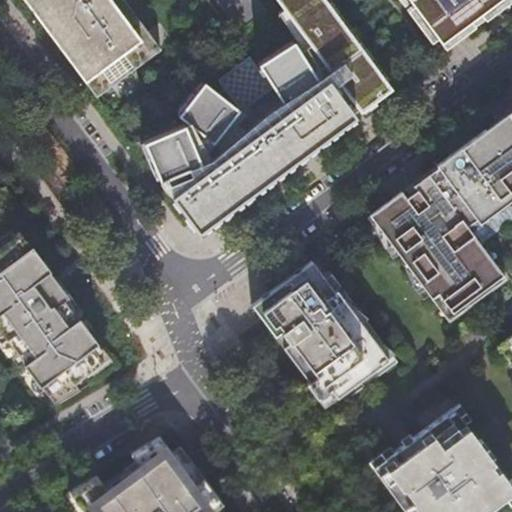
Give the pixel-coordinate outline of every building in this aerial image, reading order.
[(24,0),(96,95),(160,47),(124,0),(24,0)] [(197,232),(362,109),(391,87),(382,75),(389,69),(381,59),(374,64),(372,62),(377,59),(369,48),(365,52),(357,42),(364,36),(357,26),(349,31),(348,29),(350,27),(342,16),(340,18),(335,12),(339,9),(331,0),(329,0),(327,2),(326,0),(276,0),(333,76),(204,171),(184,123),(142,141),(158,180),(171,195),(170,196),(197,232)] [(410,0),(444,45),(507,0),(410,0)] [(293,40),(257,63),(281,101),(317,78),(293,40)] [(218,79),(241,111),(272,87),(249,56),(218,79)] [(204,81),(177,114),(213,142),(239,109),(204,81)] [(511,109),(395,197),(398,201),(511,116),(511,109)] [(511,116),(398,201),(395,197),(369,216),(397,254),(404,249),(448,309),(493,276),(465,238),(471,234),(511,203),(511,116)] [(96,353),(101,349),(64,299),(68,297),(18,230),(0,244),(0,328),(54,401),(76,387),(73,382),(101,360),(96,353)] [(471,234),(465,238),(493,276),(448,309),(404,249),(397,254),(447,321),(504,278),(471,234)] [(325,404),(385,360),(310,260),(251,304),(325,404)] [(490,498),(507,486),(490,463),(493,461),(453,407),(372,466),(405,511),(482,511),(494,503),(490,498)] [(96,474),(68,492),(83,511),(210,511),(221,503),(202,477),(194,483),(159,436),(130,453),(141,467),(109,490),(96,474)]
